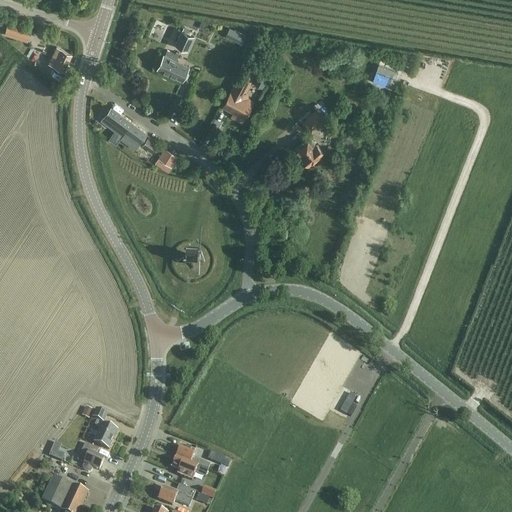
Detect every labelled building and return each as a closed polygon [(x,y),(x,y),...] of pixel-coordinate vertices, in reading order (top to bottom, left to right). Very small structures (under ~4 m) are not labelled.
[(202,21),(198,27),(204,30),(208,23),(202,21)] [(8,24),(5,34),(26,40),(29,31),(8,24)] [(228,32),(226,35),(242,44),(246,36),(230,28),(228,32)] [(187,51),(194,37),(181,30),(174,45),(187,51)] [(34,55),(44,61),(52,47),(42,41),(34,55)] [(56,49),(49,63),(64,71),(72,55),(55,46),(54,49),(56,49)] [(182,80),(189,66),(176,59),(179,53),(176,51),(175,53),(169,50),(166,55),(164,54),(157,68),(182,80)] [(231,92),(223,105),(230,109),(245,117),(253,104),(247,101),(248,99),(248,98),(248,99),(244,97),(244,96),(252,81),(241,75),(231,92)] [(119,126),(126,131),(132,122),(120,113),(111,106),(104,116),(119,126)] [(304,122),(312,132),(326,121),(317,110),(304,122)] [(280,135),(289,126),(285,121),(275,130),(280,135)] [(132,122),(126,131),(123,136),(130,141),(133,137),(141,142),(147,133),(132,122)] [(142,145),(153,153),(158,145),(152,140),(153,139),(149,136),(142,145)] [(302,158),(308,165),(312,161),(316,165),(323,159),(319,156),(324,152),(317,144),(317,145),(310,136),(295,148),(303,157),(302,158)] [(155,163),(168,172),(178,156),(165,148),(155,163)] [(197,271),(198,271),(204,266),(196,256),(190,261),(197,271)] [(351,394),(341,412),(346,415),(356,397),(351,394)] [(86,408),(84,413),(90,416),(93,411),(86,408)] [(109,450),(117,431),(103,424),(103,423),(108,415),(96,409),(92,418),(97,420),(95,426),(101,428),(94,443),(109,450)] [(84,464),(85,464),(83,468),(84,471),(88,472),(91,471),(93,468),(99,470),(104,460),(96,456),(99,450),(85,443),(80,454),(87,457),(84,464)] [(182,446),(177,457),(191,463),(199,466),(208,470),(209,471),(212,465),(195,458),(194,461),(193,460),(196,452),(182,446)] [(198,455),(207,458),(209,451),(200,448),(198,455)] [(63,461),(67,452),(59,449),(55,458),(63,461)] [(217,456),(211,453),(208,459),(214,462),(217,456)] [(177,457),(173,467),(179,470),(180,471),(179,474),(193,481),(196,473),(206,478),(209,471),(208,470),(199,466),(191,463),(177,457)] [(79,511),(88,494),(72,486),(71,487),(53,478),(42,502),(60,511),(59,511),(79,511)] [(218,491),(202,483),(198,492),(212,498),(214,499),(218,491)] [(175,506),(177,501),(191,507),(197,492),(181,485),(178,492),(165,487),(160,500),(175,506)] [(199,494),(197,501),(207,505),(208,503),(209,500),(210,499),(199,494)] [(21,511),(25,505),(17,501),(13,510),(17,511),(21,511)]
